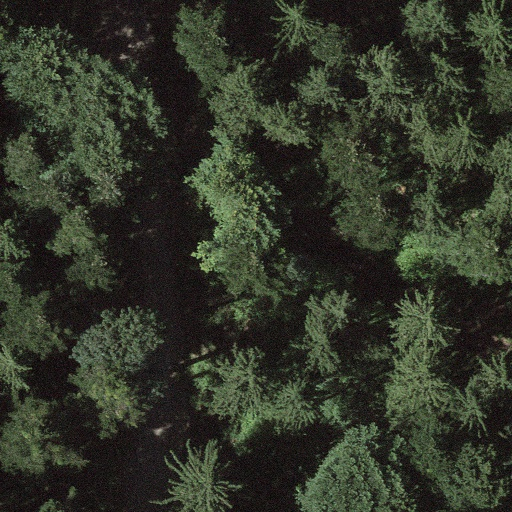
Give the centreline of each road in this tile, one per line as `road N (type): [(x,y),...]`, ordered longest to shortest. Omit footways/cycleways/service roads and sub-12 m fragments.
road 1 (track): [(161,207),(148,511)]
road 2 (track): [(107,0),(161,207)]
